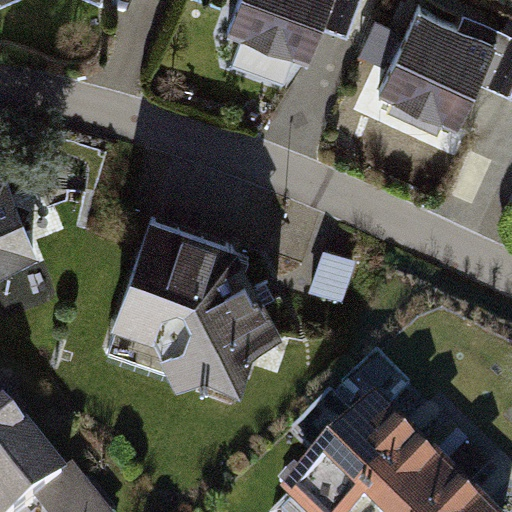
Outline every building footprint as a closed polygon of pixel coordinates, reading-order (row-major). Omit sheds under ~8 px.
[(0,0),(0,9),(22,0),(97,0),(103,2),(103,0),(0,0)] [(331,0),(244,0),(229,37),(305,67),(322,27),(331,0)] [(331,0),(322,27),(347,35),(359,0),(331,0)] [(460,24),(431,10),(392,93),(470,130),(489,88),(509,47),(460,24)] [(0,170),(0,281),(50,258),(15,172),(0,170)] [(156,232),(113,354),(244,399),(286,277),(156,232)] [(2,401),(0,402),(0,511),(108,511),(85,481),(70,492),(2,401)] [(376,403),(284,498),(298,511),(489,511),(479,502),(439,463),(408,434),(376,403)]
